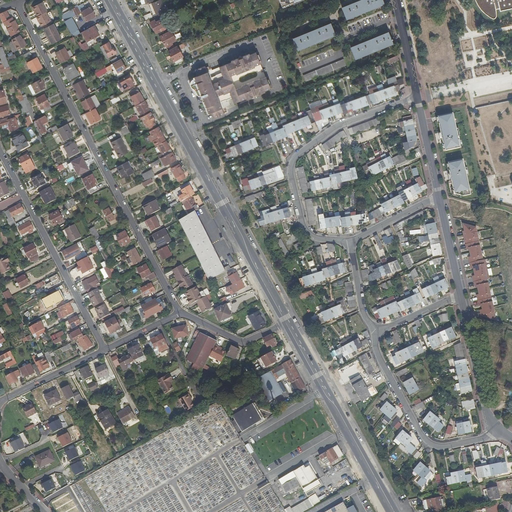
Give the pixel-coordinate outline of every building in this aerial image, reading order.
[(160,0),(152,4),(157,15),(165,11),(160,0)] [(240,0),(248,17),(272,7),(275,26),(328,4),(326,0),(240,0)] [(383,0),(361,0),(342,7),(347,18),(384,3),(383,0)] [(511,0),(474,0),(475,0),(478,7),(482,11),(485,15),(492,19),(493,19),(494,19),(495,19),(495,18),(496,18),(496,17),(496,16),(496,13),(496,10),(499,9),(500,12),(511,9),(511,0)] [(36,17),(41,27),(43,25),(49,22),(51,21),(45,12),(46,11),(41,2),(32,7),(37,17),(36,17)] [(95,17),(90,7),(86,9),(82,3),(77,6),(65,13),(66,14),(73,11),(76,16),(80,13),(81,12),(87,21),(95,17)] [(195,20),(202,17),(199,10),(193,14),(195,20)] [(11,36),(19,32),(16,26),(17,25),(14,21),(13,21),(11,18),(10,18),(7,11),(2,13),(0,13),(0,15),(5,26),(6,25),(8,28),(7,29),(11,36)] [(80,33),(71,17),(64,21),(72,37),(80,33)] [(153,30),(154,30),(156,33),(160,31),(159,29),(163,27),(159,20),(155,22),(154,21),(150,23),(152,27),(151,27),(153,30)] [(293,39),(298,50),(335,34),(331,23),(293,39)] [(61,39),(53,24),(50,25),(45,28),(43,29),(45,33),(44,34),(48,41),(49,40),(52,44),(61,39)] [(94,25),(81,32),(84,36),(87,35),(90,40),(91,41),(96,38),(95,37),(99,35),(94,25)] [(166,46),(168,49),(174,47),(172,43),(176,41),(171,31),(160,36),(165,47),(166,46)] [(351,48),(356,59),(393,44),(389,32),(351,48)] [(12,41),(9,43),(13,52),(25,46),(20,35),(11,40),(12,41)] [(84,51),(89,48),(86,42),(81,45),(84,51)] [(110,46),(108,43),(102,46),(109,57),(116,53),(114,49),(112,50),(110,46)] [(3,46),(0,47),(0,56),(3,64),(0,65),(0,69),(5,68),(4,67),(9,65),(4,54),(5,54),(3,46)] [(177,46),(168,51),(175,65),(182,61),(181,58),(183,57),(177,46)] [(65,47),(55,53),(61,63),(71,58),(65,47)] [(198,76),(194,77),(195,78),(202,95),(209,114),(213,112),(215,118),(226,114),(221,102),(227,99),(227,100),(233,98),(235,103),(247,98),(248,100),(254,97),(254,96),(259,93),(260,95),(266,92),(266,91),(275,87),(270,76),(269,76),(267,73),(266,73),(263,66),(264,65),(263,62),(264,62),(259,50),(251,54),(250,53),(243,56),(244,57),(238,59),(238,58),(231,61),(232,62),(220,67),(223,73),(217,75),(217,76),(211,78),(206,66),(196,70),(198,76)] [(38,64),(35,58),(27,62),(28,63),(27,64),(29,69),(30,68),(33,72),(42,68),(39,63),(38,64)] [(111,64),(105,68),(107,71),(112,68),(112,67),(113,66),(117,73),(115,74),(117,78),(123,75),(121,71),(125,69),(120,59),(117,61),(111,64)] [(344,59),(304,76),(306,82),(347,66),(344,59)] [(73,64),(63,69),(69,80),(79,75),(73,64)] [(124,90),(133,85),(128,75),(119,80),(124,90)] [(42,83),(44,82),(41,78),(30,84),(35,93),(45,88),(43,84),(42,83)] [(200,95),(201,96),(202,95),(195,78),(193,79),(193,80),(192,81),(191,82),(191,84),(191,86),(192,87),(193,89),(194,89),(195,90),(197,90),(198,90),(198,91),(198,92),(198,93),(199,94),(200,95)] [(81,80),(73,85),(77,92),(80,99),(90,94),(82,80),(81,80)] [(122,91),(124,90),(119,80),(116,82),(122,91)] [(396,81),(388,84),(389,88),(392,96),(397,94),(395,90),(399,89),(396,81)] [(382,99),(387,98),(384,89),(383,87),(378,89),(382,99)] [(378,89),(368,93),(368,95),(371,104),(382,99),(378,89)] [(135,106),(144,101),(137,90),(129,94),(135,106)] [(44,113),(51,109),(44,95),(36,99),(44,113)] [(368,95),(355,100),(357,109),(371,104),(368,95)] [(20,106),(23,113),(28,111),(25,104),(24,101),(17,103),(19,106),(20,106)] [(144,115),(150,112),(144,101),(135,106),(140,115),(143,113),(144,115)] [(35,117),(29,103),(25,104),(28,111),(30,117),(31,119),(35,117)] [(324,106),(325,109),(328,117),(333,115),(330,107),(328,103),(324,105),(324,106)] [(328,117),(325,109),(324,106),(324,105),(323,104),(315,108),(319,119),(322,117),(323,119),(328,117)] [(335,105),(330,107),(333,115),(338,114),(335,105)] [(7,106),(0,107),(0,114),(1,117),(10,114),(7,106)] [(91,123),(100,119),(94,108),(86,113),(91,123)] [(308,116),(298,120),(301,128),(316,122),(311,111),(306,113),(308,116)] [(150,131),(158,127),(150,112),(144,115),(140,118),(140,119),(141,118),(146,126),(147,126),(150,131)] [(453,113),(438,117),(438,118),(439,123),(439,124),(441,133),(442,140),(443,143),(444,143),(444,144),(445,150),(445,151),(460,148),(458,136),(456,129),(453,113)] [(292,118),(293,122),(296,130),(301,128),(298,120),(296,116),(292,118)] [(400,126),(400,128),(405,127),(413,125),(412,121),(411,116),(403,118),(403,121),(399,122),(399,123),(400,126)] [(45,117),(33,122),(36,127),(38,126),(42,134),(46,132),(42,125),(48,122),(45,117)] [(12,119),(7,120),(6,118),(0,120),(0,126),(2,126),(8,124),(10,131),(15,130),(14,127),(18,126),(16,118),(12,119)] [(291,121),(288,122),(288,124),(291,132),(296,130),(293,122),(292,123),(291,121)] [(278,139),(282,138),(279,130),(277,123),(272,125),(275,132),(277,138),(278,139)] [(57,129),(63,141),(73,136),(66,124),(57,129)] [(130,132),(127,127),(126,125),(118,130),(122,137),(130,132)] [(269,131),(270,133),(273,141),(278,139),(277,138),(275,132),(272,125),(267,127),(268,128),(269,131)] [(150,131),(149,131),(157,145),(158,145),(165,141),(162,136),(163,135),(158,127),(150,131)] [(287,136),(287,134),(284,127),(279,130),(282,138),(287,136)] [(13,138),(19,150),(28,145),(22,133),(13,138)] [(268,143),(273,141),(270,133),(265,135),(264,134),(260,136),(263,145),(268,143)] [(256,137),(245,141),(248,149),(253,148),(259,145),(256,137)] [(127,153),(119,138),(110,143),(113,150),(114,149),(119,157),(127,153)] [(163,157),(172,152),(166,141),(165,141),(158,145),(163,153),(161,154),(163,157)] [(246,151),(248,149),(245,141),(240,143),(244,151),(246,151)] [(64,148),(69,157),(78,152),(74,143),(69,146),(64,148)] [(241,152),(244,151),(240,143),(235,145),(239,153),(241,152)] [(233,155),(239,153),(235,145),(225,149),(227,153),(225,154),(226,158),(227,157),(233,155)] [(163,157),(160,158),(165,166),(176,160),(172,152),(163,157)] [(18,159),(25,173),(35,169),(28,154),(18,159)] [(384,156),(382,158),(384,163),(387,169),(395,165),(391,157),(388,158),(387,156),(385,157),(384,156)] [(71,162),(78,175),(88,170),(82,157),(71,162)] [(382,171),(387,169),(384,163),(382,158),(377,160),(382,171)] [(377,173),(382,171),(377,160),(376,159),(371,161),(373,164),(376,169),(377,173)] [(465,168),(463,159),(448,163),(448,164),(449,170),(450,170),(449,170),(450,174),(451,181),(453,189),(454,189),(454,190),(455,194),(458,195),(463,196),(471,194),(466,175),(465,168)] [(369,177),(377,173),(376,169),(373,164),(371,161),(367,163),(369,168),(366,170),(369,177)] [(121,179),(132,173),(126,162),(116,167),(118,172),(117,172),(121,179)] [(183,173),(179,165),(171,169),(175,177),(176,177),(178,181),(185,178),(183,173)] [(279,166),(273,168),(277,178),(283,176),(279,166)] [(273,168),(263,172),(264,175),(267,183),(274,181),(278,180),(277,178),(273,168)] [(152,169),(142,174),(145,180),(155,176),(152,169)] [(345,173),(347,182),(357,179),(355,169),(350,170),(350,172),(346,173),(345,173)] [(326,173),(324,173),(325,179),(327,188),(332,187),(332,185),(330,177),(330,174),(326,175),(326,173)] [(31,180),(36,189),(45,184),(40,175),(31,180)] [(82,180),(89,194),(97,190),(93,182),(95,181),(92,175),(82,180)] [(418,183),(413,185),(417,193),(422,191),(421,190),(427,187),(426,183),(424,184),(420,175),(415,177),(418,183)] [(314,178),(315,182),(317,190),(322,189),(320,180),(319,177),(314,178)] [(152,178),(142,183),(144,186),(154,182),(152,178)] [(242,180),(244,186),(250,184),(249,181),(248,178),(242,180)] [(252,188),(252,189),(257,187),(254,179),(249,180),(249,181),(250,184),(244,186),(243,187),(244,191),(249,189),(252,188)] [(301,186),(307,185),(308,188),(309,191),(312,191),(316,190),(317,190),(315,182),(307,183),(307,181),(300,182),(301,186)] [(0,197),(9,193),(4,182),(0,183),(0,197)] [(183,196),(180,198),(182,201),(190,196),(194,194),(187,182),(179,187),(183,196)] [(396,188),(400,195),(403,201),(408,198),(404,190),(401,185),(396,188)] [(413,196),(417,193),(413,185),(408,188),(413,196)] [(46,204),(56,199),(50,187),(40,192),(46,204)] [(164,195),(165,197),(177,191),(176,188),(167,193),(164,195)] [(408,198),(413,196),(408,188),(404,190),(408,198)] [(404,203),(403,201),(400,195),(395,198),(399,205),(404,203)] [(190,196),(182,201),(188,214),(194,211),(197,209),(196,208),(198,207),(197,205),(195,206),(190,196)] [(75,204),(72,198),(65,202),(68,208),(75,204)] [(395,208),(399,205),(395,198),(391,200),(395,208)] [(148,215),(159,209),(154,200),(143,206),(148,215)] [(390,210),(395,208),(391,200),(386,203),(390,210)] [(382,214),(390,210),(386,203),(381,205),(382,207),(376,211),(379,210),(382,214)] [(287,204),(282,205),(283,209),(285,218),(290,216),(290,215),(294,214),(292,207),(288,208),(287,204)] [(12,216),(12,217),(24,211),(20,205),(9,211),(12,216)] [(280,207),(277,208),(278,211),(281,219),(285,218),(283,209),(281,210),(280,207)] [(109,222),(114,219),(109,208),(103,211),(108,220),(109,222)] [(260,225),(276,221),(273,212),(270,213),(269,209),(262,211),(265,220),(261,221),(260,221),(260,225)] [(49,215),(54,225),(63,221),(58,211),(49,215)] [(228,265),(223,268),(194,211),(188,214),(177,221),(185,236),(196,257),(202,268),(208,280),(215,277),(230,269),(228,265)] [(365,214),(356,216),(357,224),(363,224),(363,222),(367,222),(365,214)] [(160,227),(154,216),(144,221),(146,226),(147,225),(151,231),(160,227)] [(24,221),(25,225),(18,229),(22,236),(33,229),(29,223),(32,221),(30,218),(24,221)] [(428,234),(437,233),(436,228),(434,223),(426,224),(428,234)] [(464,231),(462,231),(463,235),(465,234),(477,232),(476,227),(462,224),(464,231)] [(64,230),(71,243),(81,237),(74,225),(64,230)] [(99,237),(94,227),(89,230),(92,235),(94,240),(99,237)] [(157,240),(160,246),(170,241),(164,229),(152,235),(155,240),(157,240)] [(120,238),(117,239),(121,247),(130,242),(125,232),(118,235),(120,238)] [(465,244),(479,241),(477,232),(465,234),(466,239),(464,240),(465,244)] [(425,241),(430,240),(438,238),(437,236),(437,233),(428,234),(424,235),(425,241)] [(380,251),(384,250),(382,242),(378,235),(374,237),(378,244),(380,251)] [(469,253),(481,251),(479,241),(465,244),(466,248),(468,248),(469,249),(469,253)] [(440,247),(439,243),(431,245),(433,255),(436,254),(439,253),(441,252),(440,247)] [(62,252),(66,260),(81,252),(76,244),(62,252)] [(33,245),(24,249),(31,263),(39,259),(37,254),(38,254),(33,245)] [(166,246),(158,251),(163,260),(171,255),(166,246)] [(127,253),(134,265),(141,261),(135,249),(127,253)] [(77,259),(79,261),(91,254),(89,250),(84,253),(85,254),(77,259)] [(468,259),(469,263),(483,260),(481,251),(469,253),(470,257),(471,258),(468,259)] [(407,254),(402,256),(409,269),(412,265),(407,254)] [(381,260),(382,261),(387,274),(389,273),(392,272),(389,264),(387,258),(381,260)] [(10,267),(8,264),(9,263),(7,259),(0,262),(0,269),(4,276),(12,271),(10,267)] [(331,261),(333,266),(335,275),(338,274),(340,273),(338,264),(336,260),(331,261)] [(397,260),(389,264),(392,272),(398,270),(401,269),(397,260)] [(474,272),(487,269),(485,260),(483,260),(469,263),(470,267),(472,267),(473,268),(474,272)] [(382,261),(377,263),(379,268),(383,276),(385,275),(387,274),(382,261)] [(342,263),(338,264),(340,273),(347,271),(345,262),(342,263)] [(147,276),(149,281),(156,277),(154,272),(151,273),(146,264),(138,269),(142,278),(147,276)] [(373,280),(383,276),(379,268),(376,269),(374,265),(369,268),(371,275),(370,275),(373,280)] [(113,276),(108,266),(104,268),(109,278),(113,276)] [(178,281),(187,276),(183,269),(182,266),(173,270),(175,275),(178,281)] [(414,279),(420,276),(416,268),(410,271),(414,279)] [(489,278),(487,269),(474,272),(474,276),(475,277),(472,278),(473,282),(487,279),(489,278)] [(232,284),(240,280),(236,272),(235,273),(234,270),(228,274),(229,276),(228,277),(232,284)] [(46,286),(48,290),(61,283),(57,275),(50,279),(52,283),(46,286)] [(88,293),(100,287),(94,275),(82,282),(88,293)] [(178,281),(177,282),(179,286),(181,285),(182,287),(183,290),(193,285),(188,276),(187,276),(178,281)] [(302,287),(310,285),(308,276),(299,279),(302,287)] [(17,282),(22,290),(30,285),(26,277),(17,282)] [(449,287),(445,279),(440,281),(444,289),(449,287)] [(478,291),(489,288),(487,279),(473,282),(474,286),(477,286),(477,287),(478,291)] [(439,291),(444,289),(440,281),(435,283),(439,291)] [(148,295),(149,296),(154,294),(153,292),(155,291),(151,283),(141,288),(145,296),(148,295)] [(434,294),(439,291),(435,283),(430,286),(434,294)] [(426,298),(434,294),(430,286),(422,290),(426,298)] [(477,301),(491,298),(489,288),(478,291),(479,295),(479,296),(477,297),(477,301)] [(51,293),(57,305),(67,301),(60,289),(51,293)] [(6,300),(11,297),(10,294),(9,295),(7,292),(3,294),(6,300)] [(419,292),(411,296),(415,304),(423,301),(419,292)] [(201,298),(196,301),(202,312),(212,308),(206,296),(203,297),(201,298)] [(400,309),(397,303),(394,296),(389,298),(389,299),(395,312),(400,309)] [(411,296),(406,299),(410,307),(415,304),(411,296)] [(161,309),(165,307),(162,303),(159,305),(156,299),(153,300),(152,297),(144,301),(146,304),(141,307),(144,312),(141,314),(143,319),(146,317),(147,317),(151,315),(157,313),(157,312),(161,310),(161,309)] [(482,310),(493,307),(491,298),(477,301),(478,305),(481,304),(481,306),(482,310)] [(339,306),(335,307),(339,316),(343,314),(347,312),(342,299),(337,301),(339,306)] [(395,312),(389,299),(384,301),(387,305),(389,310),(390,314),(395,312)] [(406,299),(402,301),(405,309),(410,307),(406,299)] [(381,306),(382,308),(385,316),(390,314),(389,310),(387,305),(384,301),(379,303),(381,306)] [(397,303),(400,309),(400,311),(405,309),(402,301),(397,303)] [(7,303),(3,305),(8,316),(13,313),(7,303)] [(62,318),(73,313),(69,303),(58,309),(62,318)] [(228,303),(214,309),(221,323),(234,316),(228,303)] [(95,309),(101,319),(110,314),(105,304),(95,309)] [(336,317),(339,316),(335,307),(334,304),(329,306),(331,309),(334,317),(336,317)] [(45,316),(54,311),(52,307),(43,311),(45,316)] [(483,314),(484,317),(496,321),(493,307),(482,310),(480,310),(481,315),(483,314)] [(380,309),(377,310),(378,313),(381,318),(385,316),(382,308),(380,309)] [(332,318),(334,317),(331,309),(326,311),(329,320),(332,318)] [(322,323),(329,320),(326,311),(325,312),(321,314),(318,315),(320,319),(316,321),(318,325),(322,323)] [(266,325),(258,312),(249,317),(256,330),(266,325)] [(73,329),(81,325),(77,317),(68,321),(73,329)] [(103,324),(109,335),(120,329),(115,318),(110,320),(103,324)] [(36,334),(45,329),(41,322),(32,327),(36,334)] [(189,335),(187,325),(172,329),(175,339),(189,335)] [(325,327),(318,330),(322,337),(328,334),(325,327)] [(452,328),(446,331),(450,340),(456,337),(452,328)] [(72,343),(75,341),(83,336),(80,330),(68,336),(72,343)] [(211,352),(217,341),(196,331),(194,336),(197,337),(186,359),(188,359),(187,361),(189,367),(190,370),(200,374),(203,367),(204,368),(211,352)] [(446,331),(440,333),(444,342),(450,340),(446,331)] [(440,333),(434,336),(439,345),(444,342),(440,333)] [(167,345),(161,335),(151,340),(155,349),(159,348),(160,350),(166,347),(165,346),(167,345)] [(271,348),(276,345),(271,335),(263,339),(267,347),(270,345),(271,348)] [(86,352),(93,347),(86,336),(78,340),(80,344),(79,344),(81,347),(82,346),(86,352)] [(357,339),(354,341),(358,348),(360,347),(362,346),(362,345),(368,342),(366,339),(360,342),(357,336),(355,337),(357,339)] [(428,339),(432,348),(439,345),(434,336),(428,339)] [(152,348),(147,339),(143,341),(148,350),(152,348)] [(223,358),(228,349),(223,346),(220,345),(221,343),(217,341),(211,352),(223,358)] [(354,341),(349,343),(353,351),(356,350),(358,348),(354,341)] [(177,342),(173,344),(177,352),(181,350),(177,342)] [(463,353),(461,342),(454,345),(455,350),(458,361),(455,362),(457,368),(466,366),(463,353)] [(351,353),(353,351),(349,343),(344,346),(349,354),(351,353)] [(419,343),(413,346),(417,355),(423,352),(419,343)] [(143,380),(146,378),(140,366),(138,367),(135,360),(143,356),(138,345),(128,350),(130,355),(135,365),(143,380)] [(341,358),(349,354),(344,346),(335,351),(337,355),(335,356),(338,360),(341,358)] [(413,346),(407,349),(412,358),(417,355),(413,346)] [(231,347),(229,351),(228,351),(226,354),(231,357),(235,359),(239,351),(231,347)] [(407,349),(402,352),(406,361),(412,358),(407,349)] [(6,369),(17,364),(11,351),(0,356),(0,361),(3,360),(4,362),(6,362),(5,359),(10,357),(12,361),(5,364),(6,367),(5,368),(6,369)] [(272,351),(260,358),(265,368),(276,362),(275,359),(276,358),(272,351)] [(396,354),(396,355),(397,357),(393,358),(397,365),(406,361),(402,352),(396,354)] [(36,359),(33,353),(30,354),(35,364),(36,365),(37,365),(41,371),(49,367),(43,356),(36,359)] [(123,371),(135,365),(130,355),(118,361),(123,371)] [(373,376),(362,355),(356,358),(368,379),(373,376)] [(284,374),(295,393),(304,388),(297,374),(291,364),(289,361),(256,380),(268,402),(282,394),(271,375),(272,375),(274,378),(276,377),(277,378),(284,374)] [(20,369),(24,377),(34,373),(30,364),(22,368),(20,369)] [(38,378),(42,376),(36,365),(35,364),(32,365),(38,378)] [(109,374),(104,365),(96,370),(100,378),(109,374)] [(93,375),(88,366),(84,368),(81,370),(86,379),(93,375)] [(467,370),(466,366),(457,368),(458,375),(468,373),(467,370)] [(409,372),(406,368),(398,371),(400,376),(409,372)] [(20,375),(18,370),(5,376),(9,385),(18,380),(16,377),(20,375)] [(168,375),(158,381),(166,394),(174,390),(172,386),(170,383),(171,382),(172,382),(168,375)] [(357,377),(348,382),(359,402),(368,397),(357,377)] [(412,378),(403,383),(407,388),(416,384),(412,378)] [(470,385),(469,379),(459,381),(461,387),(470,385)] [(92,391),(98,388),(95,383),(89,386),(92,391)] [(419,390),(416,384),(407,388),(410,394),(419,390)] [(69,386),(61,389),(66,400),(73,397),(76,403),(83,399),(81,394),(80,392),(73,395),(69,386)] [(45,396),(50,405),(61,400),(56,390),(45,396)] [(191,396),(189,393),(179,398),(186,410),(194,406),(191,400),(189,397),(191,396)] [(213,404),(217,409),(222,406),(219,401),(213,404)] [(380,410),(386,414),(392,406),(387,402),(380,410)] [(37,413),(33,403),(28,406),(29,407),(24,409),(29,417),(37,413)] [(263,420),(253,404),(232,416),(242,433),(263,420)] [(397,410),(392,406),(386,414),(391,418),(393,415),(395,416),(397,413),(396,412),(397,410)] [(135,417),(131,408),(118,415),(123,423),(135,417)] [(102,420),(101,421),(106,429),(116,423),(108,409),(99,415),(102,420)] [(75,416),(74,413),(73,414),(78,423),(83,420),(81,417),(85,415),(83,411),(75,416)] [(430,412),(423,420),(429,424),(435,416),(430,412)] [(64,427),(67,426),(62,415),(58,417),(59,420),(61,419),(64,427)] [(99,415),(96,417),(104,430),(106,429),(101,421),(102,420),(99,415)] [(440,420),(435,416),(429,424),(434,428),(440,420)] [(58,420),(48,425),(50,429),(51,428),(52,430),(53,433),(63,428),(58,420)] [(470,422),(463,423),(465,433),(471,431),(470,422)] [(457,424),(459,434),(465,433),(463,423),(457,424)] [(394,441),(399,445),(401,442),(408,435),(403,430),(394,441)] [(72,443),(67,433),(57,438),(59,442),(62,448),(72,443)] [(408,435),(401,442),(406,446),(405,448),(411,453),(416,448),(409,443),(413,439),(408,435)] [(24,448),(20,438),(9,443),(11,447),(12,447),(15,453),(24,448)] [(332,448),(338,458),(343,455),(340,449),(338,445),(332,448)] [(75,448),(65,453),(67,458),(66,458),(68,462),(79,457),(75,448)] [(328,463),(338,458),(332,448),(319,456),(322,461),(324,460),(327,466),(329,465),(328,463)] [(36,457),(41,468),(39,469),(40,470),(52,465),(51,463),(55,461),(54,458),(55,457),(54,454),(52,455),(51,451),(36,457)] [(129,461),(129,458),(138,457),(138,451),(128,451),(128,461),(129,461)] [(481,462),(481,465),(482,467),(484,476),(490,475),(488,466),(486,466),(485,461),(481,462)] [(80,462),(70,467),(72,470),(73,470),(75,473),(76,476),(85,471),(80,462)] [(413,469),(418,473),(425,466),(420,462),(413,469)] [(506,462),(495,464),(497,474),(508,472),(506,462)] [(154,479),(159,469),(156,467),(154,470),(152,466),(151,466),(152,467),(149,469),(146,467),(146,466),(142,463),(141,464),(141,465),(136,465),(136,476),(141,479),(135,480),(131,487),(134,485),(137,487),(140,482),(140,481),(143,479),(144,490),(147,492),(147,490),(156,484),(153,482),(153,478),(154,479)] [(495,464),(488,466),(490,475),(497,474),(495,464)] [(307,496),(308,498),(312,496),(310,493),(313,491),(321,486),(310,466),(305,469),(303,465),(292,472),(301,486),(307,496)] [(430,471),(425,466),(418,473),(421,476),(416,481),(420,485),(425,480),(423,478),(430,471)] [(477,478),(484,476),(482,467),(475,468),(477,478)] [(430,471),(423,478),(425,480),(432,473),(430,471)] [(464,471),(458,472),(460,482),(472,479),(471,474),(465,475),(464,471)] [(287,494),(301,486),(292,472),(284,477),(279,480),(287,494)] [(448,484),(460,482),(458,472),(451,473),(452,477),(447,477),(448,484)] [(52,479),(41,484),(43,488),(44,488),(47,493),(56,488),(52,479)] [(270,486),(267,482),(258,487),(260,491),(268,486),(270,486)] [(487,489),(489,501),(500,499),(497,487),(487,489)] [(430,508),(430,511),(435,511),(443,510),(440,496),(429,499),(431,508),(430,508)] [(285,511),(305,511),(313,508),(308,499),(291,509),(290,507),(284,510),(285,511)] [(347,510),(343,503),(326,511),(356,511),(353,506),(347,510)]
